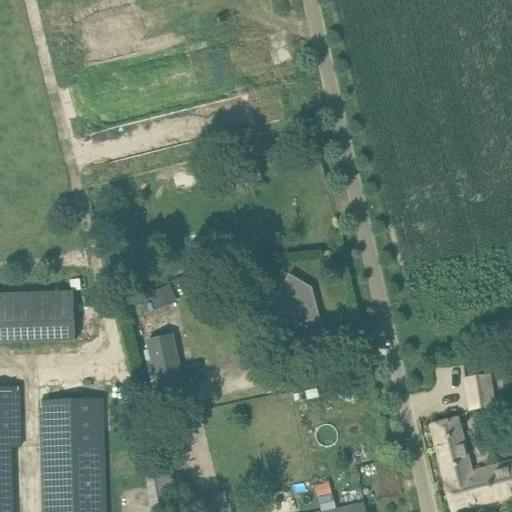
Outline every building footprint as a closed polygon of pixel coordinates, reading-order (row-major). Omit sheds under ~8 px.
[(228,170),(231,181),(254,175),(251,164),(228,170)] [(322,328),(312,288),(289,275),(276,296),(289,304),(291,310),(288,311),(290,317),(292,317),(295,325),(287,338),(309,351),(322,328)] [(84,289),(4,292),(6,342),(86,339),(84,289)] [(172,335),(148,340),(161,397),(184,392),(172,335)] [(469,378),(463,378),(468,412),(495,408),(489,374),(469,378)] [(20,387),(0,387),(0,511),(13,511),(13,448),(21,448),(20,387)] [(107,511),(104,398),(38,400),(42,511),(107,511)] [(444,480),(452,511),(511,496),(511,461),(472,472),(458,418),(431,425),(445,479),(444,480)] [(366,511),(364,503),(345,508),(326,511),(366,511)]
